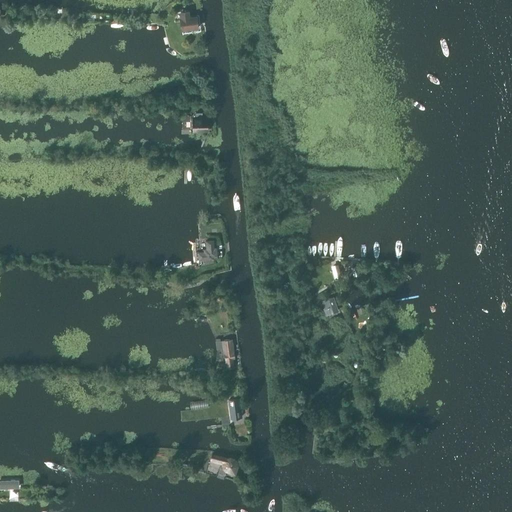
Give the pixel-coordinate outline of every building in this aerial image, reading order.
[(190,10),(180,11),(181,17),(180,17),(182,30),(200,28),(198,15),(191,15),(190,10)] [(192,116),(192,133),(208,132),(208,117),(202,117),(202,113),(196,113),(196,116),(192,116)] [(192,130),(192,116),(183,116),(183,130),(192,130)] [(197,252),(199,264),(214,265),(215,260),(217,259),(218,257),(211,251),(211,244),(206,240),(205,240),(205,249),(204,249),(203,252),(197,252)] [(331,266),(335,279),(341,277),(338,264),(331,266)] [(333,296),(322,300),(324,307),(323,307),(326,315),(338,311),(333,296)] [(220,338),(216,338),(217,349),(221,349),(222,354),(225,354),(227,368),(235,366),(234,359),(235,359),(234,352),(232,338),(221,340),(220,338)] [(239,398),(228,399),(231,418),(242,417),(239,398)] [(237,461),(233,457),(225,456),(213,453),(211,461),(224,464),(224,467),(226,470),(233,472),(237,468),(239,464),(237,461)] [(16,479),(0,478),(0,487),(16,487),(16,479)]
